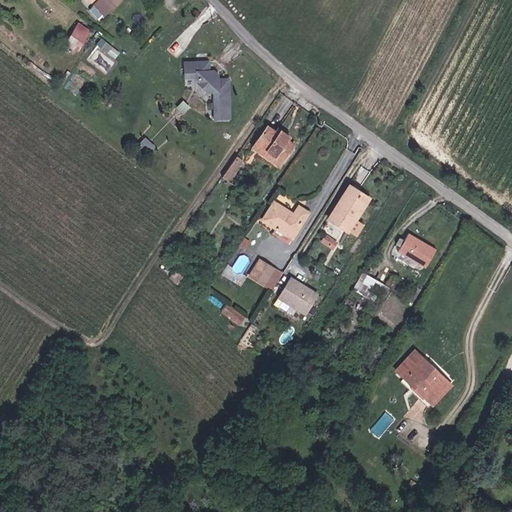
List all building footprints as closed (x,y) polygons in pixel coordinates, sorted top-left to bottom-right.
[(95,0),(104,10),(114,0),(95,0)] [(85,45),(92,29),(78,22),(70,38),(85,45)] [(65,57),(43,40),(37,47),(44,52),(36,62),(52,74),(65,57)] [(220,78),(220,74),(213,69),(208,69),(208,60),(185,61),(185,76),(198,75),(198,80),(209,90),(217,89),(218,114),(232,113),(230,78),(220,78)] [(281,151),(292,135),(291,134),(293,131),(285,125),(282,128),(271,121),(260,135),(281,151)] [(276,157),(281,151),(260,135),(255,142),(276,157)] [(296,139),(292,135),(281,151),(285,154),(296,139)] [(285,154),(281,151),(276,157),(281,161),(285,154)] [(230,179),(245,158),(240,154),(225,175),(230,179)] [(327,220),(342,229),(349,220),(354,223),(369,198),(350,185),(327,220)] [(277,222),(294,234),(311,208),(301,202),(294,212),(275,199),(265,215),(277,222)] [(349,220),(342,229),(348,233),(354,223),(349,220)] [(291,240),(294,234),(277,222),(272,231),(280,236),(281,233),(291,240)] [(435,248),(407,231),(397,248),(424,265),(435,248)] [(326,233),(322,240),(334,248),(339,241),(326,233)] [(273,266),(259,257),(250,272),(264,281),(273,266)] [(283,272),(273,266),(264,281),(273,287),(283,272)] [(182,282),(189,276),(180,267),(173,273),(182,282)] [(318,290),(292,274),(279,294),(305,310),(318,290)] [(388,287),(375,309),(381,313),(395,291),(388,287)] [(374,300),(353,289),(344,306),(363,318),(374,300)] [(221,311),(240,323),(246,315),(226,302),(221,311)] [(404,379),(423,359),(415,351),(396,371),(404,379)] [(432,406),(451,386),(423,359),(404,379),(432,406)]
